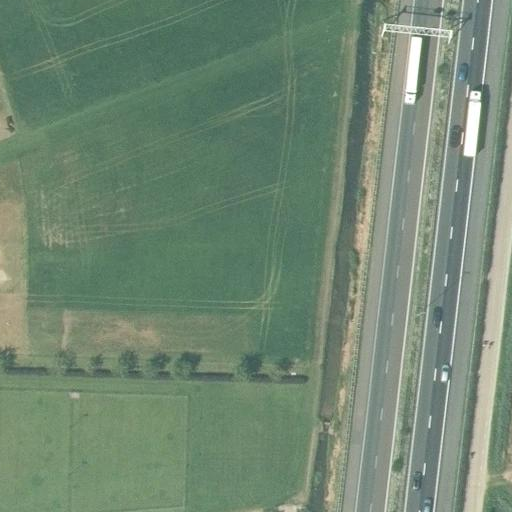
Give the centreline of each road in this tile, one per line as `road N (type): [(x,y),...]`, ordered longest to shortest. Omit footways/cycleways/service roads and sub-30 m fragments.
road 1 (motorway): [(419,511),(479,0)]
road 2 (motorway): [(430,0),(372,511)]
road 3 (unclassified): [(490,511),(511,315)]
